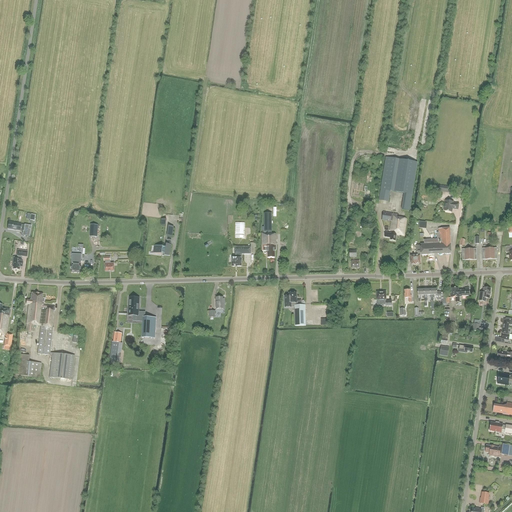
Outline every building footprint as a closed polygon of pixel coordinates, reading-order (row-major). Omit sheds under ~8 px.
[(417,162),(386,157),(378,200),(389,202),(391,191),(404,193),(401,210),(410,211),(417,162)] [(427,209),(429,197),(421,196),(420,208),(427,209)] [(453,209),(458,210),(459,204),(454,203),(454,202),(446,200),(444,211),(452,212),(453,209)] [(272,234),(272,213),(264,213),(264,227),(262,227),(262,234),(262,251),(265,251),(265,250),(267,250),(267,258),(274,257),(274,250),(276,250),(276,234),(272,234)] [(404,236),(406,219),(396,217),(396,216),(383,213),(382,220),(391,221),(390,234),(385,233),(385,237),(390,238),(390,240),(396,241),(396,235),(404,236)] [(20,231),(20,230),(23,231),(22,235),(29,237),(31,226),(21,224),(9,222),(7,229),(20,231)] [(245,223),(235,223),(235,238),(245,238),(245,223)] [(98,237),(98,225),(90,225),(90,237),(98,237)] [(421,256),(451,254),(450,228),(439,229),(439,233),(437,233),(437,240),(424,240),(424,245),(421,245),(421,248),(421,256)] [(170,255),(171,244),(166,244),(166,247),(156,246),(155,253),(150,252),(150,253),(162,254),(162,253),(165,253),(165,255),(170,255)] [(232,259),(232,267),(241,267),(241,259),(242,259),(242,255),(251,255),(251,248),(235,247),(235,258),(232,258),(232,259)] [(27,257),(27,251),(19,250),(19,253),(17,252),(17,255),(17,257),(13,257),(12,266),(13,267),(13,269),(19,270),(20,265),(22,266),(23,261),(21,261),(22,258),(21,258),(21,256),(27,257)] [(416,264),(420,264),(420,252),(416,252),(416,256),(411,256),(411,265),(416,265),(416,264)] [(81,254),(72,254),(71,273),(81,273),(81,265),(79,265),(79,261),(81,261),(81,258),(81,255),(81,254)] [(114,271),(114,263),(111,263),(110,257),(104,257),(104,261),(105,261),(106,264),(105,264),(105,271),(111,271),(112,272),(114,272),(114,271)] [(459,297),(469,296),(469,287),(465,287),(465,289),(458,290),(458,288),(451,288),(452,292),(451,292),(451,297),(456,297),(456,302),(459,302),(459,297)] [(483,293),(480,293),(479,301),(485,302),(486,298),(489,299),(490,295),(490,293),(490,289),(483,288),(483,293)] [(434,309),(433,301),(433,295),(437,295),(437,300),(442,300),(442,295),(441,291),(437,292),(437,289),(430,289),(431,295),(431,309),(434,309)] [(378,304),(382,304),(386,304),(386,306),(392,306),(392,301),(386,301),(386,300),(386,292),(385,292),(385,291),(383,292),(382,292),(377,292),(378,297),(376,298),(376,300),(378,300),(378,304)] [(50,348),(53,327),(52,327),(55,306),(43,305),(43,302),(42,302),(43,294),(37,293),(36,305),(29,305),(26,332),(28,332),(27,335),(31,335),(32,332),(33,333),(34,325),(41,326),(37,354),(52,356),(49,377),(72,380),(75,355),(52,353),(53,348),(50,348)] [(36,305),(37,293),(32,293),(31,300),(28,300),(28,304),(29,305),(36,305)] [(296,301),(296,293),(289,293),(289,298),(285,299),(284,299),(284,302),(285,303),(289,303),(296,303),(296,305),(294,305),(294,326),(305,326),(305,305),(301,305),(301,301),(296,301)] [(216,310),(224,309),(224,300),(223,300),(222,298),(216,298),(216,310)] [(130,299),(129,315),(133,316),(138,316),(137,321),(143,321),(142,337),(154,338),(155,318),(144,317),(144,312),(138,312),(139,299),(130,299)] [(0,334),(6,336),(4,349),(10,350),(12,334),(7,333),(10,309),(2,308),(2,304),(0,304),(0,334)] [(511,325),(511,318),(506,318),(506,320),(504,320),(503,326),(509,327),(509,325),(511,325)] [(508,340),(510,332),(508,331),(509,327),(503,326),(502,333),(503,334),(503,336),(502,336),(502,339),(508,340)] [(117,363),(120,343),(121,343),(122,333),(115,332),(114,342),(112,342),(110,362),(117,363)] [(448,357),(449,347),(441,346),(440,355),(448,357)] [(503,353),(499,352),(499,353),(498,353),(497,356),(498,356),(498,357),(502,358),(504,358),(503,361),(507,362),(511,362),(511,353),(507,352),(507,353),(503,352),(503,353)] [(18,354),(16,375),(40,378),(41,363),(29,362),(30,355),(18,354)] [(508,385),(509,377),(509,375),(499,374),(498,383),(508,385)] [(511,415),(511,403),(507,403),(506,407),(494,405),(493,412),(503,413),(502,415),(509,416),(509,415),(511,415)] [(511,434),(511,425),(506,425),(507,425),(506,425),(506,426),(503,425),(503,424),(491,422),(489,431),(502,433),(502,430),(505,430),(505,433),(511,434)] [(508,456),(510,446),(503,445),(500,445),(499,448),(494,447),(494,446),(491,446),(486,446),(485,452),(490,453),(489,455),(499,457),(500,453),(502,453),(501,454),(508,456)] [(489,494),(482,492),(482,493),(481,499),(480,499),(480,503),(488,505),(489,500),(487,500),(488,494),(489,494)]
